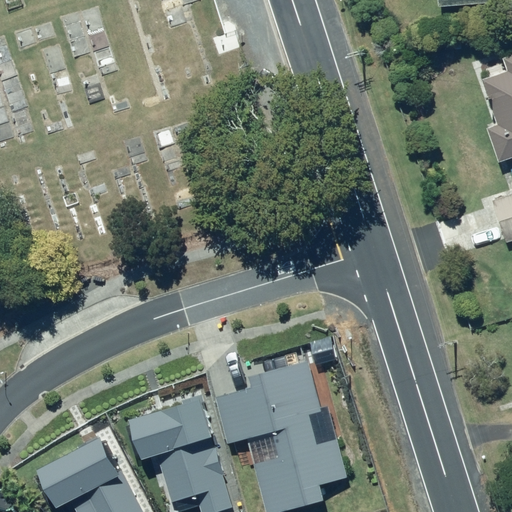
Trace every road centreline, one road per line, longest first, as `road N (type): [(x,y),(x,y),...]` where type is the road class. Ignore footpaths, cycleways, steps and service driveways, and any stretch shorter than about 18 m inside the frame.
road 1 (residential): [(372,248),(149,319),(57,360),(0,407)]
road 2 (tertiary): [(372,248),(456,511)]
road 3 (tertiary): [(291,0),(372,248)]
